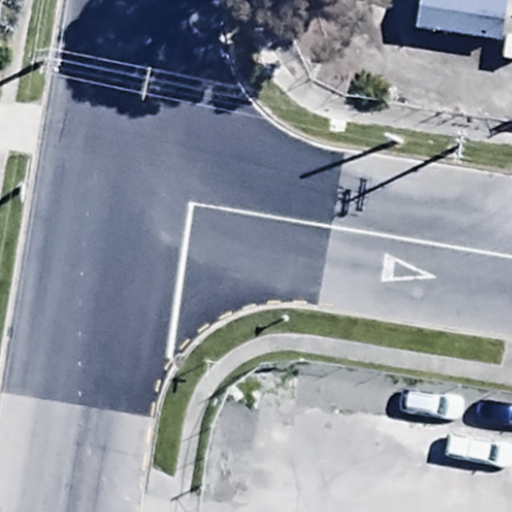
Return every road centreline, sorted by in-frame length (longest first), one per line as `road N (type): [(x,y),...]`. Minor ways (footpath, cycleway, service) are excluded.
road 1 (unclassified): [(103,165),(511,232)]
road 2 (unclassified): [(49,511),(103,165)]
road 3 (unclassified): [(103,165),(128,0)]
